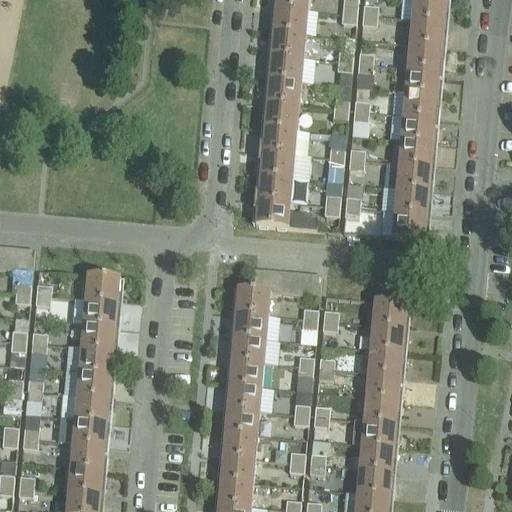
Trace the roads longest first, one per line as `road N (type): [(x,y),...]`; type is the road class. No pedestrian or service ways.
road 1 (residential): [(452,511),(503,0)]
road 2 (residential): [(168,249),(211,252),(233,0)]
road 3 (residential): [(146,511),(168,249)]
road 4 (residential): [(168,249),(0,234)]
